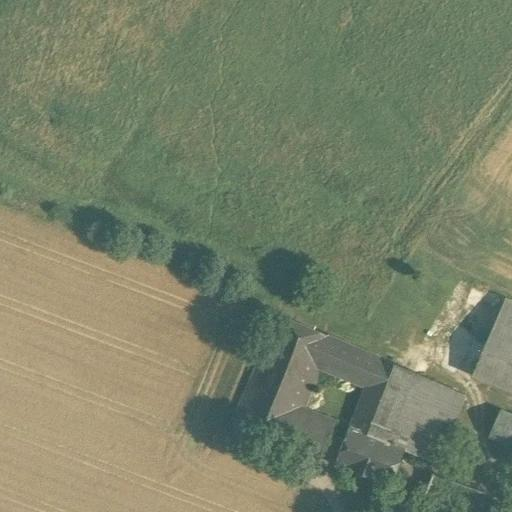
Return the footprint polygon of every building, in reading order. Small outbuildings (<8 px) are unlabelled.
[(511,300),(506,298),(473,375),(511,391),(511,300)] [(279,315),(233,423),(290,445),(304,411),(321,368),(316,366),(329,337),(279,315)] [(368,353),(329,337),(316,366),(321,368),(356,382),(368,353)] [(467,395),(368,353),(356,382),(369,388),(358,415),(399,430),(394,442),(407,447),(406,449),(438,462),(467,395)] [(511,414),(501,410),(489,436),(511,446),(511,414)] [(337,422),(304,411),(290,445),(321,458),(332,433),(337,422)] [(399,430),(358,415),(354,426),(352,425),(346,439),(337,464),(392,485),(406,449),(407,447),(394,442),(399,430)] [(321,458),(337,464),(346,439),(332,433),(321,458)] [(492,511),(498,498),(434,473),(424,497),(462,511),(492,511)]
